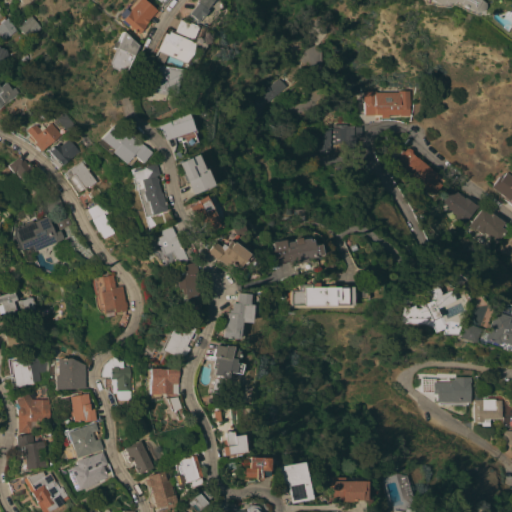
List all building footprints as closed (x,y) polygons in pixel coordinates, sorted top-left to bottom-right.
[(135,0),(147,10),(135,24),(136,25),(135,26),(135,27),(129,34),(126,32),(125,33),(124,31),(125,30),(124,29),(122,30),(120,28),(121,26),(120,25),(118,26),(112,21),(115,18),(111,14),(117,7),(116,7),(121,2),(124,4),(126,1),(125,0),(135,0)] [(204,0),(201,5),(198,3),(185,21),(175,14),(185,0),(204,0)] [(421,0),(469,0),(472,2),(473,5),(473,8),(471,10),(469,11),(466,11),(463,9),(462,11),(444,0),(442,4),(436,0),(434,0),(431,5),(421,0)] [(0,17),(4,15),(7,18),(8,17),(20,34),(8,43),(0,31),(0,17)] [(31,15),(44,29),(30,40),(18,27),(31,15)] [(164,31),(169,19),(178,24),(179,23),(185,25),(185,26),(187,27),(186,30),(187,31),(186,35),(184,35),(182,39),(164,31)] [(182,54),(175,63),(147,51),(156,30),(184,42),(185,38),(188,37),(191,40),(191,43),(187,44),(184,43),(182,54)] [(103,67),(101,62),(107,48),(105,47),(107,41),(110,42),(115,31),(129,45),(118,69),(110,70),(103,67)] [(0,47),(2,47),(3,49),(5,49),(6,53),(5,53),(8,61),(0,63),(0,47)] [(170,80),(169,80),(166,96),(135,91),(140,65),(142,65),(142,64),(172,70),(170,80)] [(261,107),(254,99),(277,78),(285,86),(261,107)] [(9,89),(12,87),(15,92),(0,103),(0,84),(3,82),(9,89)] [(377,90),(377,92),(399,92),(399,90),(410,90),(410,105),(409,105),(409,115),(400,116),(399,114),(388,115),(388,117),(381,117),(381,114),(365,115),(365,102),(364,102),(364,91),(377,90)] [(250,108),(252,108),(253,100),(258,105),(255,109),(255,115),(250,115),(250,108)] [(187,130),(158,140),(149,126),(162,122),(161,120),(166,118),(165,117),(181,112),(187,130)] [(32,123),(38,130),(48,122),(58,134),(39,151),(34,145),(33,146),(23,140),(27,134),(24,130),(28,126),(32,123)] [(109,122),(144,152),(135,162),(129,157),(122,164),(120,162),(119,163),(106,152),(105,153),(92,142),(109,122)] [(347,124),(347,125),(353,125),(353,126),(361,126),(361,137),(355,137),(355,149),(340,149),(340,154),(318,154),(318,132),(329,129),(330,127),(334,127),(334,124),(347,124)] [(57,146),(65,139),(75,150),(60,165),(59,164),(56,167),(53,163),(55,161),(47,151),(55,143),(57,146)] [(419,183),(418,184),(394,164),(399,158),(397,157),(404,149),(405,150),(407,148),(409,148),(412,151),(412,153),(417,157),(431,168),(431,169),(436,174),(437,173),(445,180),(433,195),(419,183)] [(192,154),(199,169),(201,168),(208,184),(185,194),(172,162),(192,154)] [(33,175),(24,182),(20,177),(19,178),(14,171),(12,172),(7,165),(18,157),(21,161),(23,160),(31,171),(30,172),(33,175)] [(81,159),(83,161),(80,163),(84,168),(85,167),(86,169),(85,170),(93,181),(87,186),(86,185),(76,192),(72,186),(73,185),(67,177),(65,178),(61,173),(81,159)] [(151,214),(140,217),(127,169),(149,163),(152,174),(149,175),(150,178),(151,177),(152,181),(151,181),(154,193),(155,192),(160,210),(151,212),(151,214)] [(491,186),(500,175),(502,177),(506,172),(511,176),(511,205),(507,201),(508,200),(491,186)] [(463,225),(445,212),(448,208),(442,204),(443,202),(442,202),(452,188),(459,193),(459,194),(464,198),(465,197),(475,204),(476,203),(478,205),(476,209),(475,208),(463,225)] [(82,204),(78,196),(87,191),(91,199),(82,204)] [(207,208),(213,220),(211,221),(213,225),(199,232),(184,206),(192,201),(190,199),(199,194),(207,208)] [(100,201),(106,212),(102,214),(111,232),(101,238),(97,231),(95,232),(89,219),(90,219),(85,209),(100,201)] [(500,226),(505,230),(493,246),(491,244),(489,246),(486,244),(491,237),(484,232),(482,234),(475,229),(474,231),(467,226),(482,206),(491,213),(492,212),(504,222),(503,223),(500,226)] [(69,223),(58,229),(53,218),(64,213),(69,223)] [(47,215),(54,232),(60,229),(63,238),(32,251),(29,245),(18,249),(12,234),(14,227),(15,227),(16,228),(47,215)] [(155,235),(153,230),(165,225),(174,247),(175,247),(180,259),(171,263),(171,261),(161,266),(156,255),(157,254),(152,244),(151,244),(150,242),(151,240),(152,240),(151,237),(155,235)] [(511,259),(509,257),(505,262),(500,259),(504,254),(496,248),(511,230),(511,259)] [(294,268),(293,262),(293,261),(263,267),(260,251),(263,250),(269,249),(267,240),(279,238),(279,242),(288,240),(288,239),(294,238),(294,239),(302,238),(302,239),(304,239),(306,240),(307,245),(312,245),(313,254),(307,255),(308,257),(307,257),(308,264),(310,270),(309,270),(295,272),(294,268)] [(210,258),(209,259),(200,252),(208,242),(214,247),(216,244),(219,246),(224,239),(242,254),(231,268),(224,262),(220,267),(210,258)] [(189,262),(191,273),(189,274),(194,310),(182,312),(178,288),(172,289),(169,270),(177,269),(176,264),(186,262),(189,262)] [(122,285),(124,302),(125,301),(126,306),(125,306),(126,310),(120,311),(120,310),(114,310),(114,309),(102,311),(101,308),(99,308),(93,278),(112,274),(114,286),(119,285),(122,285)] [(324,307),(324,308),(304,308),(304,307),(296,307),(296,304),(281,304),(281,291),(284,291),(284,290),(291,290),(291,284),(304,284),(304,282),(310,282),(310,286),(330,286),(330,287),(344,287),(344,293),(346,293),(346,299),(344,299),(344,307),(324,307)] [(430,308),(434,316),(432,317),(438,328),(430,332),(422,316),(420,316),(418,316),(418,318),(416,318),(416,316),(413,316),(413,317),(411,317),(411,316),(408,316),(408,318),(405,317),(405,316),(402,315),(402,317),(398,317),(398,315),(396,315),(397,306),(399,306),(399,304),(403,305),(402,306),(405,306),(406,305),(409,305),(409,308),(413,308),(415,308),(414,304),(425,299),(420,288),(429,285),(430,288),(432,287),(434,293),(433,293),(433,294),(442,290),(447,300),(430,308)] [(0,294),(14,290),(17,299),(13,300),(14,303),(33,297),(36,305),(3,315),(2,312),(0,312),(0,294)] [(242,304),(246,304),(245,322),(234,321),(233,338),(215,337),(217,322),(219,323),(220,312),(221,312),(222,309),(225,309),(226,302),(229,302),(230,293),(243,294),(242,304)] [(471,336),(479,339),(482,330),(481,330),(488,312),(502,317),(501,321),(502,322),(504,318),(511,321),(511,348),(505,345),(502,351),(479,343),(478,345),(471,342),(472,339),(470,339),(471,336)] [(1,321),(18,316),(24,341),(7,345),(1,321)] [(405,326),(405,322),(408,322),(409,318),(420,318),(419,326),(405,326)] [(180,346),(183,347),(178,358),(158,349),(164,336),(162,334),(167,324),(169,325),(171,320),(189,328),(180,346)] [(470,339),(469,342),(467,341),(454,336),(459,322),(474,327),(472,335),(471,336),(470,339)] [(209,361),(197,358),(198,353),(206,355),(208,344),(218,346),(218,345),(222,346),(222,345),(227,346),(226,348),(229,349),(230,348),(232,348),(231,350),(233,350),(233,355),(234,355),(234,358),(232,358),(232,359),(230,359),(229,362),(237,364),(235,374),(219,371),(218,376),(206,374),(209,361)] [(27,360),(28,363),(31,379),(32,385),(12,388),(7,363),(6,358),(12,357),(13,362),(27,360)] [(84,388),(54,388),(54,362),(56,362),(56,358),(64,357),(71,357),(71,358),(83,364),(83,366),(84,388)] [(121,366),(128,366),(128,399),(115,400),(114,392),(110,393),(110,384),(103,384),(103,378),(109,378),(109,376),(99,376),(99,372),(102,364),(112,357),(121,361),(121,366)] [(172,377),(172,383),(167,383),(167,393),(147,394),(146,368),(155,368),(155,369),(173,368),(173,369),(175,369),(175,375),(173,375),(173,377),(172,377)] [(420,378),(434,379),(434,385),(435,385),(435,382),(449,382),(449,380),(452,380),(452,376),(468,376),(468,402),(465,402),(465,405),(437,404),(437,402),(435,402),(435,392),(420,391),(420,378)] [(29,432),(17,432),(18,414),(16,412),(17,410),(14,403),(16,402),(15,400),(27,392),(32,398),(48,399),(48,403),(50,403),(49,419),(47,419),(47,422),(49,422),(49,429),(49,433),(34,432),(29,432)] [(90,409),(93,408),(95,419),(83,421),(82,419),(73,421),(72,415),(70,415),(69,411),(71,411),(70,405),(62,406),(60,395),(76,392),(77,394),(87,393),(90,409)] [(500,418),(488,418),(488,425),(480,425),(480,422),(473,422),(473,399),(494,399),(494,400),(500,400),(500,418)] [(95,423),(97,431),(92,432),(94,439),(98,438),(101,449),(75,457),(70,443),(68,444),(65,434),(63,434),(62,430),(67,428),(67,429),(78,426),(78,428),(81,427),(80,425),(86,424),(86,425),(95,423)] [(511,443),(502,443),(503,430),(511,430),(511,443)] [(240,434),(242,452),(237,452),(238,454),(233,454),(233,453),(230,453),(230,455),(227,456),(226,454),(220,455),(218,446),(223,445),(221,432),(229,431),(230,435),(240,434)] [(26,469),(22,445),(18,446),(16,435),(34,432),(36,442),(43,440),(47,466),(26,469)] [(151,466),(137,473),(137,472),(136,472),(133,465),(131,466),(129,463),(128,463),(126,462),(125,461),(119,450),(138,440),(151,466)] [(101,465),(106,477),(102,478),(103,480),(98,481),(97,480),(96,481),(96,482),(78,489),(77,488),(73,490),(65,469),(69,468),(69,467),(75,464),(74,460),(86,455),(87,456),(101,451),(106,463),(105,464),(101,465)] [(196,467),(197,466),(199,472),(198,473),(199,477),(198,477),(199,483),(187,486),(185,481),(182,482),(182,480),(175,482),(171,470),(179,467),(176,460),(192,454),(196,467)] [(246,457),(267,458),(267,461),(268,461),(268,463),(270,463),(270,476),(258,475),(258,479),(257,480),(256,480),(255,480),(254,480),(253,480),(252,481),(250,479),(252,477),(239,477),(239,467),(246,467),(246,461),(245,461),(245,459),(246,459),(246,457)] [(289,503),(289,502),(285,503),(284,495),(287,494),(286,490),(281,491),(279,481),(278,481),(275,467),(300,461),(309,498),(289,503)] [(48,511),(41,511),(35,502),(36,501),(22,479),(28,475),(41,470),(44,475),(49,472),(53,479),(50,481),(53,485),(58,482),(69,499),(48,511)] [(167,470),(176,504),(165,507),(166,511),(164,511),(151,511),(150,507),(154,506),(153,504),(152,503),(150,501),(150,498),(150,496),(151,494),(147,485),(145,486),(143,484),(143,482),(143,480),(145,478),(145,475),(167,470)] [(7,482),(18,477),(23,489),(11,493),(7,482)] [(328,481),(363,480),(363,500),(349,500),(349,501),(339,501),(339,499),(335,499),(335,498),(328,498),(328,491),(327,491),(327,481),(328,481)] [(204,500),(198,493),(203,488),(209,495),(204,500)] [(193,511),(185,502),(190,498),(189,497),(196,493),(204,503),(193,511)]
